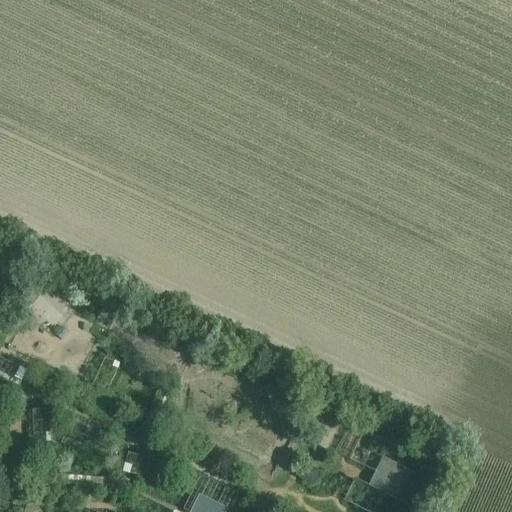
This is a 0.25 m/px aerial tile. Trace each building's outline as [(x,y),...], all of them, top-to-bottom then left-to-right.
[(53,311),(79,293),(66,272),(39,290),(53,311)] [(30,288),(15,305),(25,313),(40,296),(30,288)] [(119,313),(116,320),(124,324),(128,316),(119,313)] [(62,328),(56,335),(62,340),(68,332),(62,328)] [(190,347),(187,352),(196,356),(198,351),(190,347)] [(133,379),(148,386),(153,376),(131,365),(127,373),(134,377),(133,379)] [(20,368),(14,379),(22,383),(27,372),(20,368)] [(342,406),(318,418),(326,434),(350,422),(342,406)] [(102,432),(96,444),(105,449),(111,437),(102,432)] [(126,465),(123,473),(130,475),(132,467),(126,465)] [(305,466),(298,479),(312,487),(320,474),(305,466)] [(40,484),(54,485),(54,476),(40,476),(40,484)] [(198,496),(190,511),(226,511),(227,511),(198,496)]
